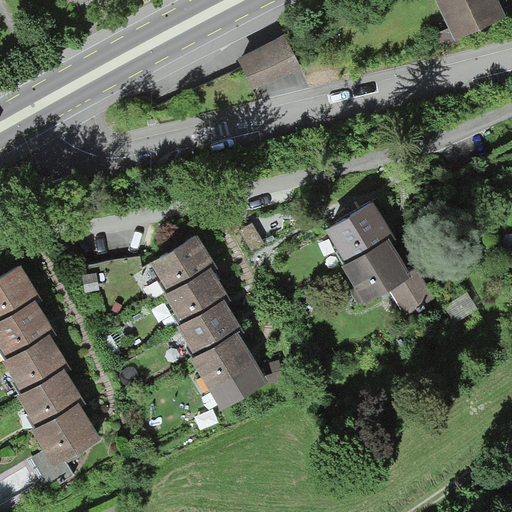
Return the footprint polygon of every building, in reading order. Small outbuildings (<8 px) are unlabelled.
[(430,0),(450,41),(500,17),(491,0),(430,0)] [(289,36),(241,56),(255,90),(303,70),(289,36)] [(387,232),(390,231),(373,199),(328,223),(345,255),(387,232)] [(210,258),(214,256),(197,225),(145,253),(162,284),(210,258)] [(345,255),(340,257),(360,296),(387,282),(408,271),(387,232),(345,255)] [(223,292),(227,289),(210,258),(162,284),(159,286),(176,317),(223,292)] [(22,266),(0,278),(0,321),(36,301),(38,304),(42,301),(22,266)] [(408,271),(387,282),(400,306),(429,290),(416,266),(408,271)] [(463,290),(441,303),(451,320),(474,307),(463,290)] [(238,324),(240,323),(223,292),(176,317),(171,320),(188,351),(238,324)] [(38,304),(36,301),(0,321),(0,347),(8,360),(49,333),(54,329),(38,304)] [(203,383),(255,355),(238,324),(188,351),(186,352),(203,383)] [(69,363),(49,333),(8,360),(3,363),(23,393),(64,367),(69,363)] [(84,399),(64,367),(23,393),(17,396),(38,428),(79,402),(84,399)] [(102,440),(79,402),(38,428),(33,431),(57,468),(102,440)]
